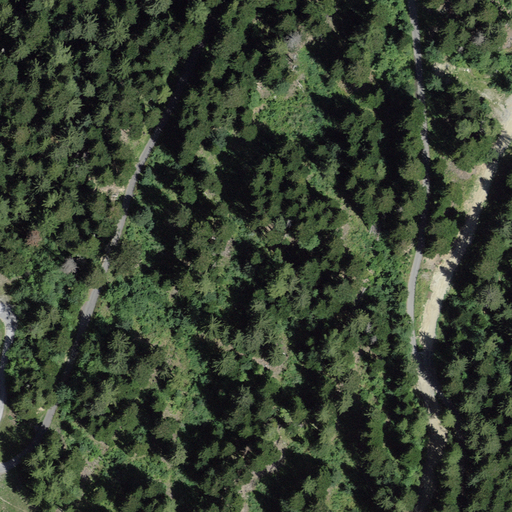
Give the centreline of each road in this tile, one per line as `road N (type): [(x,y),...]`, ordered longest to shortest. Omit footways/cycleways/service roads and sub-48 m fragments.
road 1 (unclassified): [(224,0),(150,146),(51,413),(22,462),(0,469)]
road 2 (unclassified): [(459,511),(464,430),(413,346),(409,283),(426,201),(410,0)]
road 3 (track): [(423,511),(437,430),(427,343),(432,311),(511,129)]
